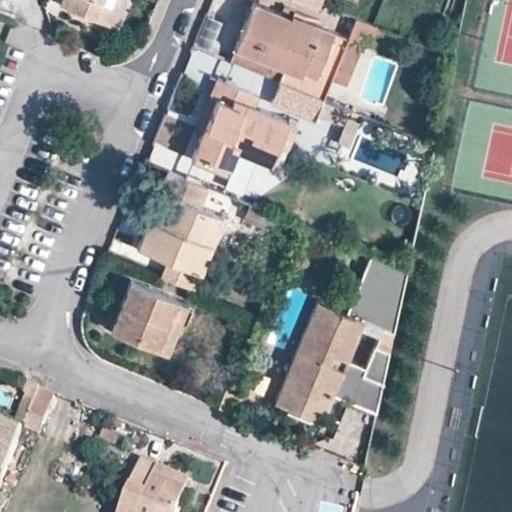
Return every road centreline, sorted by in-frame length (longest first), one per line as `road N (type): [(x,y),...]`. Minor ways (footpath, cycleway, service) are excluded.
road 1 (residential): [(32,350),(361,487)]
road 2 (residential): [(32,350),(139,100)]
road 3 (residential): [(139,100),(50,61),(35,67),(0,148)]
